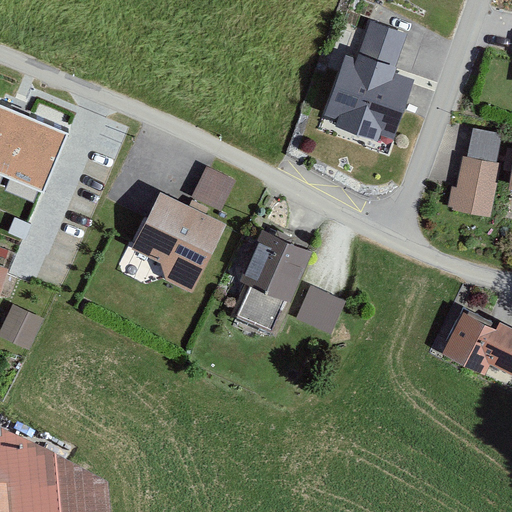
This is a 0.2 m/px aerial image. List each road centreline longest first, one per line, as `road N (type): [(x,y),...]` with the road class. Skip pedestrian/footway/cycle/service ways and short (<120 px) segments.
road 1 (residential): [(0,53),(184,127),(381,229)]
road 2 (residential): [(381,229),(414,191),(481,0)]
road 3 (residential): [(381,229),(484,279),(511,282)]
